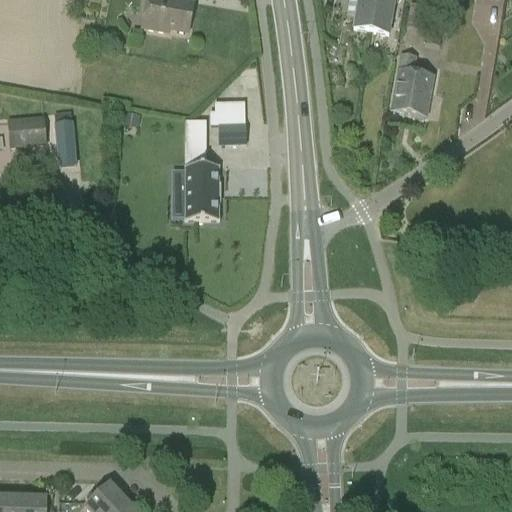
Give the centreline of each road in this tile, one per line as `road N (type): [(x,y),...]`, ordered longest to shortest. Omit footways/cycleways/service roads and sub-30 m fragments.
road 1 (secondary): [(0,371),(270,385)]
road 2 (residential): [(304,229),(398,198),(511,113)]
road 3 (tertiary): [(304,229),(302,120),(286,0)]
road 4 (secondary): [(511,388),(359,386)]
